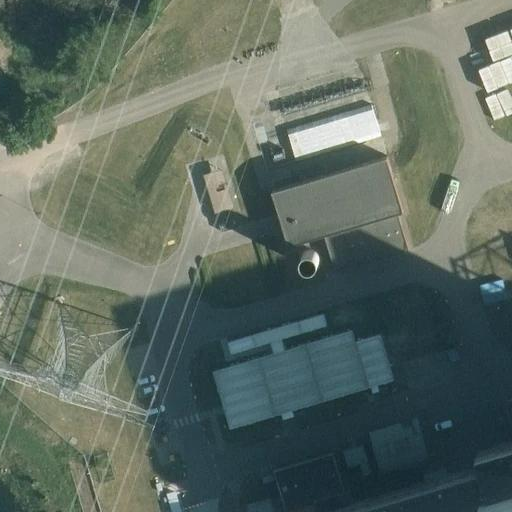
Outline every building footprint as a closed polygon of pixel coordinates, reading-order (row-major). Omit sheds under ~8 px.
[(372,103),(286,129),(296,160),(381,134),(372,103)] [(403,211),(387,156),(272,190),(288,245),(324,234),(335,271),(409,249),(398,212),(403,211)] [(233,207),(215,213),(221,231),(239,225),(233,207)] [(313,270),(316,269),(317,266),(318,264),(318,261),(317,258),(315,256),(313,254),(310,254),(307,254),(304,255),(302,257),(301,260),(301,263),(301,266),(303,268),(305,270),(308,271),(310,271),(313,270)] [(359,356),(218,398),(232,445),(373,404),(359,356)] [(511,511),(511,397),(502,400),(511,433),(511,438),(477,449),(481,464),(330,510),(329,511),(320,511),(317,502),(345,493),(334,451),(274,469),(286,511),(511,511)] [(415,417),(369,431),(382,475),(428,461),(415,417)] [(362,444),(342,450),(347,467),(359,463),(363,475),(371,473),(362,444)]
